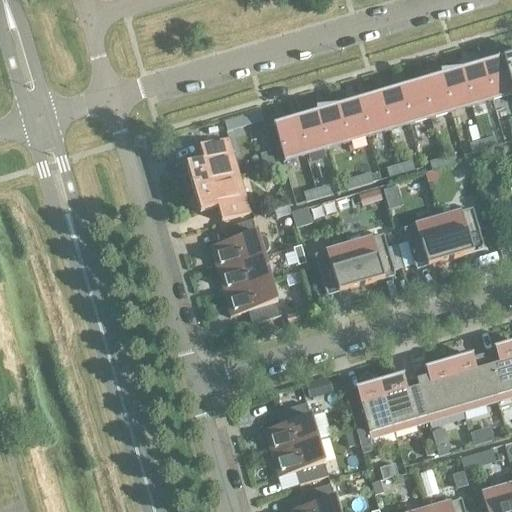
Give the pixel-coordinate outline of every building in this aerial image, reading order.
[(511,97),(511,100),(511,58),(502,62),(511,97)] [(511,97),(502,62),(481,68),(491,103),(511,97)] [(460,74),(470,109),(491,103),(481,68),(460,69),(460,74)] [(470,109),(460,74),(439,80),(450,115),(470,109)] [(439,80),(419,86),(429,121),(450,115),(439,80)] [(429,121),(419,86),(398,92),(408,127),(429,121)] [(398,92),(377,98),(388,133),(408,127),(398,92)] [(388,133),(377,98),(356,104),(367,139),(388,133)] [(356,104),(336,110),(346,146),(367,139),(356,104)] [(325,152),(346,146),(336,110),(315,111),(315,116),(325,152)] [(315,116),(294,122),(305,158),(325,152),(315,116)] [(246,128),(243,117),(223,123),(226,133),(246,128)] [(294,122),(273,129),(283,164),(305,158),(294,122)] [(483,152),(496,149),(493,140),(480,144),(483,152)] [(185,168),(192,193),(236,179),(230,157),(232,156),(228,141),(199,150),(203,163),(185,168)] [(468,148),(470,156),(483,152),(480,144),(468,148)] [(441,162),(443,170),(456,167),(453,158),(441,162)] [(428,166),(429,168),(430,174),(438,172),(443,170),(441,162),(428,166)] [(397,168),(400,177),(413,173),(410,165),(397,168)] [(385,172),(387,180),(400,177),(397,168),(385,172)] [(440,176),(438,172),(430,174),(424,176),(428,191),(433,189),(440,176)] [(371,185),(369,177),(356,181),(359,189),(371,185)] [(199,216),(217,211),(221,224),(250,216),(246,201),(243,202),(236,179),(192,193),(199,216)] [(359,189),(356,181),(343,184),(346,193),(359,189)] [(330,197),(327,189),(315,193),(317,201),(330,197)] [(302,196),(304,205),(317,201),(315,193),(302,196)] [(377,193),(369,195),(372,205),(380,203),(377,193)] [(306,211),(291,215),(295,231),(311,226),(306,211)] [(484,253),(471,211),(437,222),(449,264),(460,260),(484,253)] [(439,267),(449,264),(437,222),(402,232),(415,274),(439,267)] [(216,272),(216,274),(263,260),(262,257),(264,256),(266,254),(267,253),(267,250),(267,248),(267,245),(265,242),(263,240),(259,239),(257,239),(252,223),(222,232),(226,245),(209,250),(209,252),(214,250),(218,264),(219,263),(221,271),(216,272)] [(383,238),(348,248),(360,290),(371,287),(371,286),(395,279),(383,238)] [(290,246),(276,251),(281,268),(295,263),(290,246)] [(350,293),(360,290),(348,248),(313,258),(326,300),(350,293)] [(305,266),(300,249),(293,251),(298,268),(305,266)] [(270,283),(263,260),(216,274),(216,275),(221,273),(225,286),(226,286),(228,294),(222,295),(223,297),(270,283)] [(280,319),(270,283),(223,297),(223,298),(228,296),(232,310),(233,309),(235,317),(229,318),(230,320),(247,315),(251,328),(280,319)] [(289,328),(300,325),(297,316),(287,319),(289,328)] [(511,345),(482,355),(483,357),(497,405),(511,400),(511,345)] [(448,367),(462,415),(497,405),(483,357),(482,355),(447,365),(448,367)] [(413,375),(414,378),(428,426),(462,415),(448,367),(447,365),(413,375)] [(379,388),(393,436),(428,426),(414,378),(413,375),(378,385),(379,388)] [(305,388),(308,401),(331,395),(328,382),(305,388)] [(357,398),(346,402),(362,457),(375,453),(371,442),(393,436),(379,388),(378,385),(355,392),(357,398)] [(270,456),(270,457),(317,444),(306,407),(277,416),(280,428),(263,434),(264,435),(268,434),(272,447),(273,447),(275,455),(270,456)] [(328,480),(317,444),(270,457),(270,458),(275,457),(279,471),(280,470),(282,478),(276,479),(277,481),(294,476),(298,489),(328,480)] [(475,455),(459,460),(463,472),(478,468),(475,455)] [(383,483),(399,479),(395,467),(380,472),(383,483)] [(379,485),(370,487),(374,499),(382,496),(379,485)] [(511,511),(511,487),(480,496),(485,511),(511,511)] [(300,497),(304,509),(295,511),(337,511),(330,488),(300,497)] [(463,511),(461,502),(428,511),(463,511)]
